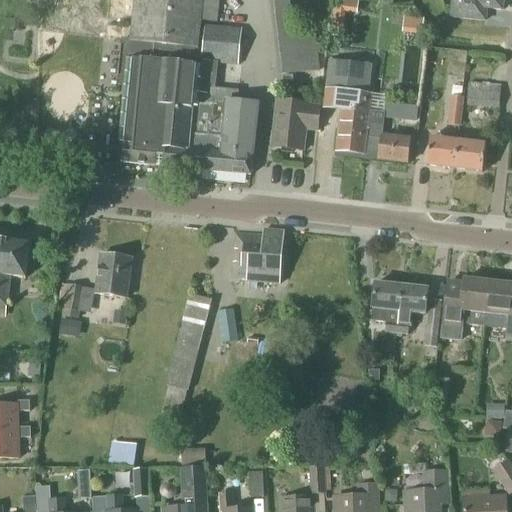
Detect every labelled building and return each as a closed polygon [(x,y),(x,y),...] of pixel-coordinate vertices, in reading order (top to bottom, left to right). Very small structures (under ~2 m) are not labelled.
[(0,0),(0,12),(12,14),(13,2),(0,0)] [(327,75),(324,30),(300,31),(297,0),(283,0),(287,77),(327,75)] [(453,0),(453,1),(453,2),(452,3),(452,5),(451,19),(485,23),(486,10),(502,12),(503,0),(453,0)] [(359,2),(347,1),(346,13),(357,14),(359,2)] [(250,2),(212,2),(212,13),(208,13),(208,26),(212,26),(212,29),(249,29),(250,2)] [(6,34),(0,33),(0,74),(14,75),(17,38),(5,37),(6,34)] [(194,90),(198,49),(130,43),(122,42),(117,87),(119,88),(120,77),(130,78),(124,147),(122,165),(250,178),(250,174),(253,174),(255,172),(256,162),(255,160),(253,160),(258,107),(237,105),(238,93),(194,90)] [(352,102),(367,103),(371,68),(329,63),(324,110),(341,112),(341,111),(351,113),(352,102)] [(499,111),(501,87),(468,85),(467,108),(499,111)] [(460,129),(464,100),(451,98),(447,127),(460,129)] [(341,112),(336,154),(365,157),(365,155),(372,156),(376,115),(370,115),(366,114),(367,103),(352,102),(351,113),(341,111),(341,112)] [(317,132),(320,109),(308,107),(277,103),(272,150),(302,153),(305,131),(317,132)] [(400,121),(402,106),(384,104),(383,116),(384,116),(383,119),(400,121)] [(376,115),(372,156),(378,157),(378,162),(408,165),(410,143),(381,139),(383,119),(384,116),(383,116),(376,115)] [(454,171),(457,144),(430,141),(426,168),(454,171)] [(482,175),(485,147),(457,144),(454,171),(482,175)] [(282,250),(283,234),(264,232),(263,238),(236,237),(235,251),(244,253),(244,263),(234,265),(233,280),(246,281),(246,283),(278,287),(280,267),(285,266),(287,253),(282,250)] [(25,281),(29,247),(0,243),(0,319),(5,320),(6,309),(9,279),(25,281)] [(126,301),(131,261),(101,257),(96,297),(126,301)] [(484,329),(489,285),(463,282),(463,284),(447,282),(440,342),(460,344),(462,326),(484,329)] [(511,338),(511,286),(489,285),(484,329),(506,331),(506,338),(511,338)] [(396,336),(401,289),(375,286),(372,311),(371,323),(385,325),(384,334),(396,336)] [(79,322),(84,290),(66,287),(61,319),(79,322)] [(425,317),(427,292),(401,289),(396,336),(408,337),(409,327),(410,327),(412,315),(425,317)] [(436,351),(441,303),(429,301),(424,350),(436,351)] [(62,321),(60,336),(79,340),(82,325),(62,321)] [(45,411),(45,448),(64,448),(64,420),(89,421),(89,380),(58,380),(58,411),(45,411)] [(146,380),(115,380),(115,411),(102,411),(102,449),(122,449),(122,421),(146,421),(146,380)] [(447,406),(449,381),(435,380),(432,405),(447,406)] [(206,381),(176,381),(175,412),(163,412),(162,450),(182,450),(182,422),(206,422),(206,381)] [(0,430),(18,430),(17,414),(29,414),(29,404),(16,404),(16,407),(0,407),(0,430)] [(511,415),(505,415),(502,431),(511,432),(511,415)] [(18,430),(0,430),(0,461),(19,461),(18,441),(30,440),(30,430),(18,430)] [(511,432),(502,431),(501,438),(507,439),(506,446),(505,455),(511,456),(511,432)] [(205,451),(180,452),(181,469),(206,468),(205,451)] [(509,498),(511,495),(511,468),(508,462),(492,472),(509,498)] [(310,497),(326,496),(325,468),(308,469),(310,497)] [(162,511),(207,511),(206,470),(179,471),(181,511),(162,511)] [(134,501),(149,500),(147,471),(132,472),(134,501)] [(78,502),(92,501),(90,472),(76,473),(78,502)] [(249,500),(263,499),(262,474),(248,474),(249,500)] [(449,507),(447,474),(424,476),(425,494),(404,495),(405,511),(437,511),(437,505),(448,504),(448,507),(449,507)] [(334,511),(378,511),(377,487),(359,488),(359,499),(334,500),(334,511)] [(50,502),(49,490),(36,491),(37,511),(64,511),(64,502),(50,502)] [(236,511),(232,511),(231,495),(219,496),(220,511),(252,511),(236,511)] [(122,511),(121,498),(92,500),(92,511),(122,511)] [(463,511),(505,511),(505,499),(463,501),(463,511)] [(280,511),(312,511),(312,500),(280,502),(280,511)] [(36,511),(35,503),(26,504),(26,511),(36,511)]
